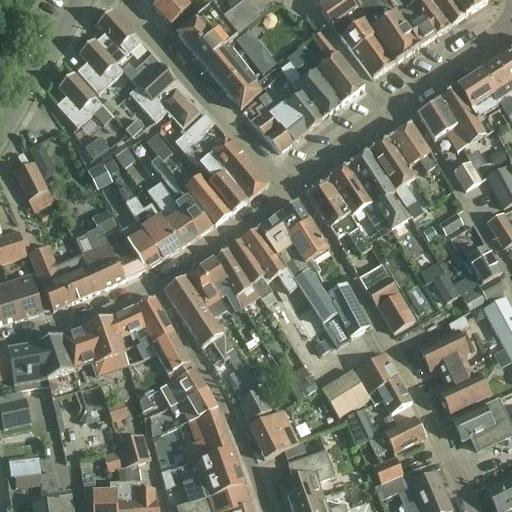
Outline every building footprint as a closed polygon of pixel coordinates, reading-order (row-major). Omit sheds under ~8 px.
[(137,0),(138,0),(153,11),(170,29),(197,2),(194,0),(184,0),(182,2),(180,0),(137,0)] [(247,0),(221,20),(229,30),(266,0),(247,0)] [(274,10),(266,0),(229,30),(236,39),(274,10)] [(347,0),(333,0),(318,11),(330,27),(332,30),(346,20),(357,12),(350,4),(349,3),(347,0)] [(352,0),(349,3),(350,4),(357,12),(367,25),(372,33),(396,67),(420,51),(397,19),(397,18),(384,0),(352,0)] [(420,51),(436,41),(420,18),(417,20),(409,9),(412,7),(406,0),(393,0),(404,14),(397,18),(397,19),(420,51)] [(406,0),(412,7),(409,9),(417,20),(420,18),(436,41),(449,32),(425,0),(406,0)] [(425,0),(449,32),(450,32),(465,20),(468,18),(454,0),(425,0)] [(487,6),(482,0),(454,0),(468,18),(487,6)] [(229,30),(221,20),(211,9),(176,38),(178,40),(191,55),(192,57),(207,74),(207,75),(209,76),(221,90),(220,90),(222,92),(239,112),(240,114),(261,94),(255,87),(257,85),(227,47),(237,39),(236,39),(229,30)] [(354,30),(340,41),(351,56),(360,67),(372,83),(372,84),(374,83),(396,67),(372,33),(367,25),(357,12),(346,20),(354,30)] [(141,46),(111,14),(97,28),(105,37),(96,46),(117,69),(141,46)] [(320,36),(308,45),(318,57),(322,54),(329,62),(314,73),(342,108),(364,92),(337,58),(320,36)] [(123,76),(117,69),(96,46),(94,43),(79,57),(88,67),(77,76),(98,99),(123,76)] [(481,76),(499,105),(508,99),(509,100),(511,97),(511,88),(511,86),(511,85),(511,66),(507,58),(507,59),(481,76)] [(281,74),(283,76),(293,88),(292,88),(300,97),(322,124),(342,108),(314,73),(303,82),(290,66),(281,74)] [(170,88),(171,87),(175,83),(161,69),(129,98),(155,127),(167,117),(183,134),(201,117),(176,91),(174,92),(170,88)] [(293,88),(283,76),(282,77),(283,78),(274,86),(283,96),(292,88),(293,88)] [(113,121),(103,110),(73,77),(58,91),(67,100),(57,110),(78,133),(93,118),(104,130),(113,121)] [(491,98),(478,78),(457,91),(477,122),(476,123),(485,139),(493,135),(485,120),(484,121),(483,119),(497,111),(490,99),(491,98)] [(263,104),(261,106),(294,146),(322,124),(300,97),(287,107),(285,105),(277,111),(273,105),(280,99),(272,89),(263,97),(263,104)] [(457,91),(457,90),(439,103),(463,140),(458,143),(463,152),(484,139),(484,140),(485,139),(476,123),(477,122),(457,91)] [(511,105),(509,100),(508,99),(499,105),(511,125),(511,105)] [(269,145),(275,152),(280,157),(294,146),(261,106),(258,102),(248,111),(253,118),(257,115),(259,118),(251,125),(254,129),(261,137),(269,145)] [(463,140),(439,103),(418,118),(434,145),(445,138),(457,156),(463,152),(458,143),(463,140)] [(207,118),(184,139),(189,145),(187,147),(192,153),(202,164),(210,157),(248,204),(268,188),(228,142),(216,152),(202,136),(214,126),(207,118)] [(126,135),(132,141),(142,131),(136,125),(126,135)] [(426,176),(436,170),(429,159),(430,158),(410,128),(411,128),(410,127),(389,141),(409,172),(419,165),(426,176)] [(155,136),(145,145),(157,158),(167,150),(157,138),(155,136)] [(189,145),(184,139),(175,147),(197,171),(200,169),(213,184),(207,189),(231,218),(248,204),(210,157),(202,164),(192,153),(187,147),(189,145)] [(409,172),(389,141),(388,141),(369,154),(406,212),(416,206),(405,189),(415,182),(409,172)] [(126,153),(116,160),(124,172),(135,164),(126,153)] [(385,224),(391,234),(394,238),(397,236),(395,232),(411,222),(368,155),(348,169),(373,207),(385,224)] [(212,232),(216,230),(191,199),(192,199),(187,193),(186,194),(184,192),(170,175),(158,160),(151,167),(178,199),(172,203),(176,208),(175,208),(199,241),(212,232)] [(470,165),(453,175),(466,195),(481,186),(470,165)] [(103,166),(95,172),(101,184),(110,180),(103,166)] [(14,177),(28,205),(34,217),(54,206),(33,167),(14,177)] [(354,220),(363,214),(374,231),(385,224),(373,207),(348,169),(328,184),(350,218),(357,228),(358,227),(354,220)] [(486,181),(493,194),(511,183),(511,178),(507,170),(486,181)] [(191,199),(216,230),(231,218),(207,189),(200,180),(184,192),(186,194),(187,193),(192,199),(191,199)] [(511,183),(493,194),(498,203),(511,195),(511,183)] [(350,218),(328,184),(307,198),(330,231),(337,243),(344,238),(345,238),(348,240),(349,239),(361,259),(371,252),(364,240),(363,240),(350,219),(350,218)] [(176,208),(172,203),(160,187),(147,196),(167,223),(164,225),(163,225),(181,253),(199,241),(175,208),(176,208)] [(126,207),(137,225),(163,264),(181,253),(163,225),(164,225),(151,208),(142,214),(126,188),(118,194),(126,207)] [(511,195),(498,203),(503,213),(511,208),(511,195)] [(258,232),(296,291),(298,290),(337,351),(352,342),(370,331),(369,329),(358,308),(355,303),(351,295),(330,306),(326,299),(314,280),(320,276),(313,263),(327,255),(309,223),(299,207),(297,204),(296,205),(260,230),(258,232)] [(94,255),(82,260),(99,296),(125,284),(110,253),(102,237),(116,229),(108,215),(94,221),(99,231),(87,237),(94,255)] [(511,224),(506,215),(487,227),(503,252),(511,246),(511,224)] [(463,228),(456,218),(439,228),(445,239),(463,228)] [(137,225),(122,235),(123,237),(127,245),(145,275),(163,264),(137,225)] [(296,291),(258,232),(242,242),(270,284),(277,279),(288,297),(296,291)] [(4,241),(12,264),(27,260),(19,236),(4,241)] [(119,249),(110,253),(125,284),(145,275),(127,245),(123,237),(115,241),(119,249)] [(0,242),(0,268),(12,264),(4,241),(0,242)] [(227,252),(227,253),(259,300),(266,310),(276,303),(266,287),(270,284),(242,242),(227,252)] [(473,279),(453,290),(459,299),(460,298),(463,304),(469,315),(487,304),(502,295),(495,281),(501,277),(489,257),(488,254),(485,250),(475,255),(471,248),(462,253),(482,287),(481,287),(479,289),(478,287),(473,279)] [(56,271),(56,269),(48,250),(29,258),(47,301),(52,314),(53,316),(99,296),(82,260),(82,261),(81,260),(56,271)] [(213,263),(242,310),(259,300),(227,253),(213,263)] [(245,315),(242,310),(213,263),(199,272),(219,303),(220,303),(220,302),(225,299),(235,315),(238,313),(241,317),(245,315)] [(359,282),(366,294),(389,280),(381,269),(359,282)] [(199,272),(185,280),(221,334),(224,332),(221,327),(223,326),(218,317),(218,316),(213,307),(219,303),(199,272)] [(31,280),(7,287),(19,325),(43,317),(52,314),(47,301),(38,304),(31,280)] [(185,280),(164,294),(202,352),(212,346),(224,365),(228,362),(243,384),(232,390),(239,403),(239,404),(250,425),(271,414),(260,393),(259,394),(251,381),(232,353),(232,352),(220,334),(221,334),(185,280)] [(366,294),(376,310),(398,296),(389,280),(366,294)] [(0,331),(19,325),(7,287),(0,289),(0,331)] [(399,297),(378,309),(394,337),(415,325),(399,297)] [(154,301),(136,309),(149,335),(137,341),(139,344),(138,345),(139,347),(134,349),(137,355),(151,348),(150,345),(172,333),(163,316),(154,301)] [(483,312),(490,326),(511,314),(511,313),(505,301),(483,312)] [(135,336),(137,341),(149,335),(136,309),(112,320),(120,343),(135,336)] [(511,314),(490,326),(497,339),(511,331),(511,314)] [(112,320),(84,330),(85,334),(62,340),(74,374),(92,365),(94,369),(112,363),(116,373),(129,369),(120,343),(112,320)] [(438,372),(443,382),(468,370),(464,361),(469,359),(458,336),(470,331),(465,320),(448,328),(452,337),(419,353),(430,376),(438,372)] [(511,331),(497,339),(504,352),(511,348),(511,331)] [(173,336),(172,333),(150,345),(151,348),(167,377),(164,379),(168,387),(194,372),(190,366),(181,350),(173,336)] [(61,338),(51,340),(7,351),(12,381),(13,383),(45,377),(47,383),(48,383),(52,404),(80,395),(74,374),(61,338)] [(12,381),(7,351),(0,352),(0,383),(12,381)] [(377,394),(398,382),(384,357),(355,375),(368,399),(377,394)] [(468,370),(443,382),(447,392),(440,395),(451,418),(488,400),(478,377),(473,379),(468,370)] [(284,381),(298,406),(317,395),(302,371),(284,381)] [(205,391),(194,372),(168,387),(160,392),(170,410),(174,408),(205,391)] [(321,393),(340,424),(371,406),(352,375),(321,393)] [(377,394),(368,399),(368,400),(369,400),(374,409),(383,405),(391,419),(412,407),(398,382),(377,394)] [(218,414),(205,391),(174,408),(170,410),(175,419),(183,415),(189,425),(190,425),(218,414)] [(139,404),(142,416),(152,410),(146,399),(139,404)] [(26,403),(0,409),(0,417),(3,433),(31,427),(26,403)] [(511,434),(497,403),(452,424),(463,446),(471,442),(477,455),(511,438),(511,434)] [(107,409),(112,425),(125,421),(120,405),(107,409)] [(366,445),(368,444),(378,439),(364,412),(347,420),(349,426),(348,426),(356,450),(366,445)] [(185,468),(189,466),(231,451),(218,414),(190,425),(197,445),(183,451),(186,457),(182,459),(183,463),(185,468)] [(282,414),(252,429),(250,430),(250,429),(249,429),(263,457),(262,458),(265,464),(299,448),(282,414)] [(152,441),(164,435),(157,421),(151,424),(152,441)] [(383,437),(378,439),(368,444),(376,460),(391,453),(394,458),(426,442),(415,421),(383,437)] [(125,472),(149,465),(142,438),(118,445),(120,454),(125,472)] [(231,451),(192,465),(192,466),(197,481),(204,478),(237,468),(231,451)] [(125,472),(120,454),(104,458),(109,475),(125,472)] [(279,489),(287,511),(291,511),(324,501),(319,487),(336,481),(327,455),(289,469),(294,484),(279,489)] [(380,488),(399,480),(403,478),(396,462),(373,471),(380,488)] [(204,501),(177,511),(233,511),(250,507),(244,489),(245,489),(238,468),(237,468),(204,478),(197,481),(204,501)] [(34,469),(14,471),(15,482),(35,479),(34,469)] [(380,488),(373,491),(379,505),(398,496),(406,493),(411,491),(420,511),(451,511),(436,477),(423,482),(419,472),(403,479),(399,480),(380,488)] [(161,477),(166,492),(175,489),(170,474),(161,477)] [(510,511),(511,511),(511,479),(486,493),(495,511),(510,511)] [(95,487),(84,488),(84,497),(94,497),(93,511),(158,511),(155,492),(140,493),(140,485),(120,486),(110,486),(110,496),(95,496),(95,487)] [(33,511),(73,511),(71,498),(59,499),(60,504),(33,508),(33,511)] [(335,511),(327,511),(324,501),(291,511),(346,511),(346,509),(335,511)]
